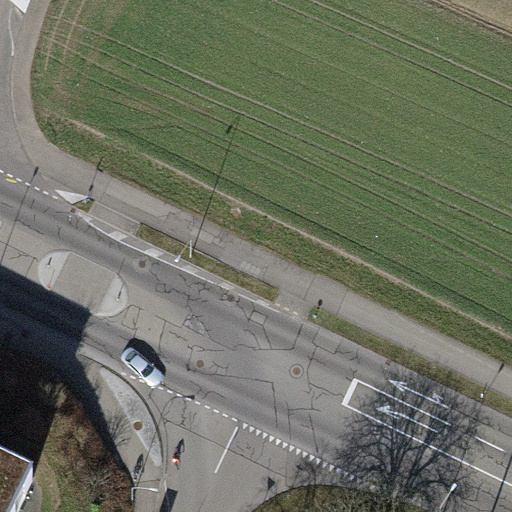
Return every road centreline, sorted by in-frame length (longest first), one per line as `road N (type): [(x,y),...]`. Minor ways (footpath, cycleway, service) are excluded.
road 1 (tertiary): [(269,360),(0,229)]
road 2 (tertiary): [(511,481),(269,360)]
road 3 (residential): [(269,360),(200,511)]
